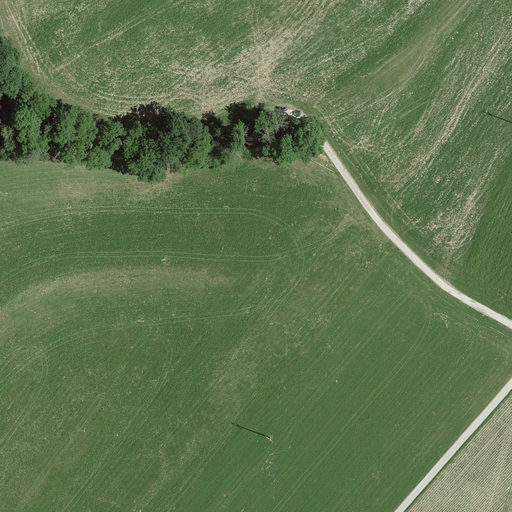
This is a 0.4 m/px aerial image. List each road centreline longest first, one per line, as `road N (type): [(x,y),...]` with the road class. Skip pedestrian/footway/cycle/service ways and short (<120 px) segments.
road 1 (track): [(0,156),(164,161),(291,148),(337,166)]
road 2 (track): [(281,111),(305,119),(427,275),(511,327)]
road 3 (track): [(398,511),(511,384)]
